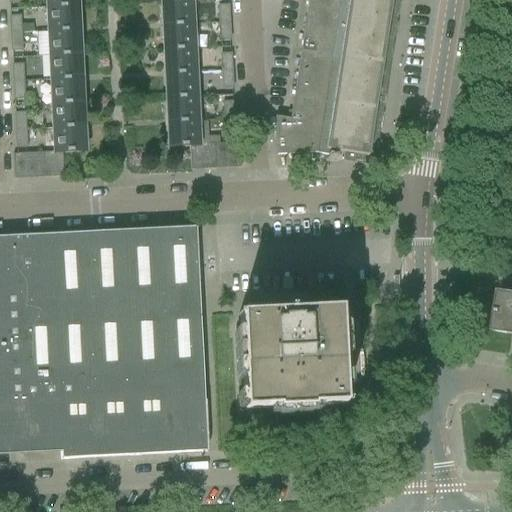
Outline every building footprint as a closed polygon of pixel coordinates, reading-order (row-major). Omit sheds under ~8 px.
[(163,1),(161,1),(161,3),(162,3),(163,17),(164,24),(163,25),(163,26),(192,24),(192,23),(191,23),(190,17),(190,1),(191,1),(191,0),(190,0),(163,1)] [(307,0),(289,119),(274,116),(276,155),(314,154),(327,156),(327,159),(322,158),(321,162),(339,165),(341,153),(367,156),(388,17),(391,0),(307,0)] [(46,8),(47,32),(78,30),(77,6),(46,8)] [(228,6),(217,7),(218,24),(229,23),(228,6)] [(9,17),(10,33),(20,33),(19,17),(9,17)] [(229,23),(218,24),(219,41),(229,41),(229,23)] [(192,24),(163,26),(164,26),(165,49),(163,49),(163,50),(194,48),(194,47),(192,47),(191,25),(192,25),(192,24)] [(48,33),(37,34),(38,57),(49,57),(49,56),(80,54),(78,30),(47,32),(48,33)] [(20,33),(10,33),(11,50),(21,50),(20,33)] [(194,48),(163,50),(165,50),(166,73),(165,73),(165,74),(195,72),(195,71),(193,71),(192,49),(194,49),(194,48)] [(49,57),(50,80),(81,78),(80,54),(49,56),(49,57)] [(230,54),(219,55),(220,72),(231,72),(230,54)] [(12,65),(12,81),(23,81),(22,65),(12,65)] [(195,72),(165,74),(166,74),(167,97),(166,97),(166,98),(195,96),(194,73),(195,73),(195,72)] [(231,72),(220,72),(221,89),(232,89),(231,72)] [(50,80),(51,104),(82,102),(81,78),(50,80)] [(23,81),(12,81),(13,98),(23,98),(23,81)] [(195,96),(166,98),(167,98),(168,121),(168,122),(197,120),(197,119),(196,120),(195,97),(196,97),(196,96),(195,96)] [(51,104),(52,128),(83,126),(82,102),(51,104)] [(233,103),(222,103),(223,121),(234,120),(233,103)] [(14,114),(15,129),(25,129),(24,113),(14,114)] [(197,120),(168,122),(169,122),(170,145),(169,145),(169,146),(189,145),(197,145),(197,144),(196,121),(197,121),(197,120)] [(234,120),(223,121),(224,138),(234,137),(234,120)] [(52,128),(53,152),(62,152),(84,151),(83,126),(52,128)] [(25,129),(15,129),(16,147),(16,149),(26,149),(26,147),(25,129)] [(235,144),(227,144),(228,169),(240,168),(238,143),(235,144)] [(227,144),(214,145),(215,170),(228,169),(227,144)] [(197,145),(189,145),(191,170),(191,171),(203,170),(202,145),(199,145),(198,145),(197,145)] [(214,145),(202,145),(203,170),(215,170),(214,145)] [(53,152),(50,153),(51,178),(63,177),(62,152),(53,152)] [(37,153),(25,154),(26,179),(39,178),(37,153)] [(50,153),(37,153),(39,178),(51,178),(50,153)] [(16,154),(12,154),(13,180),(26,179),(25,154),(16,154)] [(0,454),(60,452),(61,460),(207,452),(200,318),(196,228),(196,226),(195,226),(157,228),(0,236),(0,454)] [(495,314),(492,331),(510,334),(511,334),(511,293),(498,291),(495,310),(495,314)] [(238,315),(242,394),(243,411),(276,409),(276,412),(310,410),(310,408),(343,406),(341,372),(340,361),(354,360),(360,354),(357,309),(304,312),(304,321),(298,321),(298,320),(279,321),(279,322),(273,323),(272,314),(238,315)]
